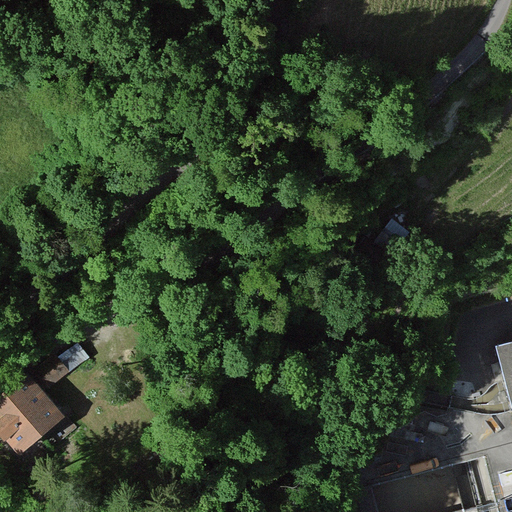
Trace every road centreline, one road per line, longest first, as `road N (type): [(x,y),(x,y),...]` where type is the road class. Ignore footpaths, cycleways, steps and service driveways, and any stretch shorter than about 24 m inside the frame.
road 1 (residential): [(0,390),(98,314),(243,234),(451,69),(484,39),(503,0)]
road 2 (residential): [(268,0),(261,59),(248,89),(0,329)]
